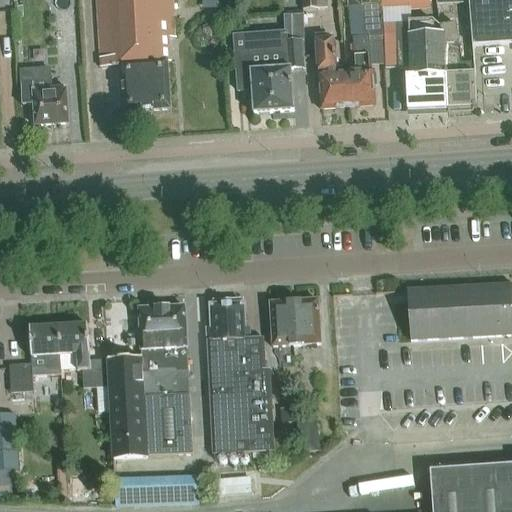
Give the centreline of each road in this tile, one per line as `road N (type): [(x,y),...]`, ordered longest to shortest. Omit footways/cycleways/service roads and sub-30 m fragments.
road 1 (tertiary): [(0,203),(511,164)]
road 2 (unclassified): [(0,285),(511,255)]
